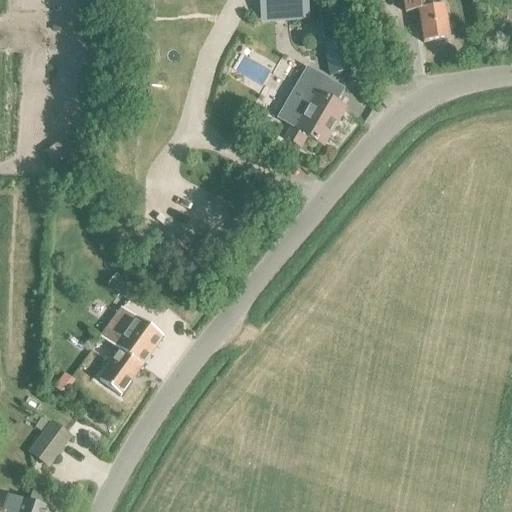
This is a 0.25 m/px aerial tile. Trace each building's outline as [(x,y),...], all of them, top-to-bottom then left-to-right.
[(305,0),(258,0),(259,19),(307,16),(305,0)] [(332,0),(315,0),(316,15),(334,14),(332,0)] [(401,0),(404,15),(417,13),(422,45),(447,41),(442,8),(433,9),(431,0),(401,0)] [(319,18),(323,40),(340,37),(335,15),(319,18)] [(323,46),(329,77),(348,74),(343,43),(323,46)] [(304,70),(277,117),(291,125),(283,140),(299,149),(305,139),(322,149),(343,111),(334,106),(342,92),(304,70)] [(69,135),(50,149),(59,161),(78,147),(69,135)] [(113,277),(106,287),(125,301),(134,288),(115,275),(113,277)] [(115,359),(98,384),(119,400),(161,341),(120,312),(99,341),(114,352),(111,356),(115,359)] [(62,375),(53,387),(63,395),(73,382),(62,375)] [(28,455),(48,470),(71,440),(51,425),(28,455)] [(48,511),(49,511),(40,509),(43,498),(32,494),(29,505),(7,497),(2,511),(48,511)]
